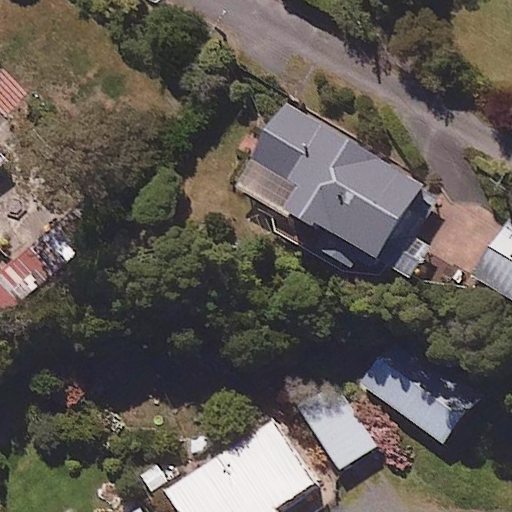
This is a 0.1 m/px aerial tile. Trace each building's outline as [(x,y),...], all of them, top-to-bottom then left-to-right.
[(277,229),(339,268),(358,279),(368,262),(387,274),(435,197),(291,107),(240,190),(284,218),(277,229)] [(38,217),(3,249),(0,245),(0,174),(11,165),(0,153),(0,343),(83,267),(38,217)] [(511,302),(511,225),(510,224),(494,253),(498,256),(482,287),(511,302)] [(471,415),(398,362),(376,394),(449,446),(471,415)] [(380,451),(339,385),(301,408),(342,474),(380,451)] [(299,511),(325,495),(278,425),(172,496),(182,511),(299,511)]
